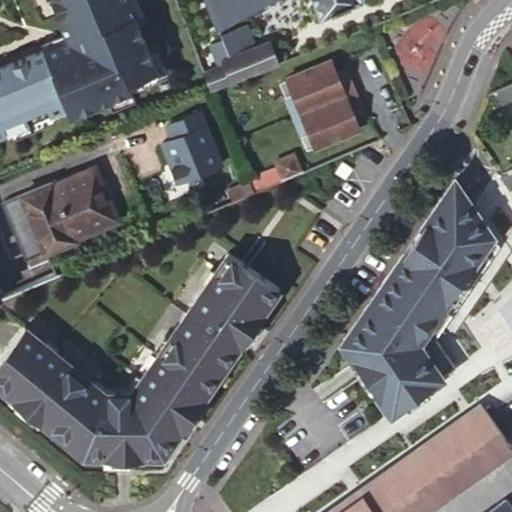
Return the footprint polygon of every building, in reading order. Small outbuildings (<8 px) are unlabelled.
[(56,0),(71,33),(0,64),(0,130),(69,100),(72,107),(74,111),(112,95),(135,85),(131,76),(160,63),(135,7),(132,0),(56,0)] [(355,0),(317,0),(323,14),(355,0)] [(205,72),(212,89),(256,71),(276,62),(267,41),(254,46),(245,25),(220,36),(221,40),(209,45),(218,67),(205,72)] [(291,115),(354,90),(347,75),(339,78),(332,63),(331,58),(285,76),(291,91),(284,94),(283,94),(291,115)] [(160,63),(131,76),(135,85),(164,72),(160,63)] [(291,91),(285,76),(278,79),(284,94),(291,91)] [(511,93),(508,83),(491,90),(496,102),(511,94),(511,93)] [(135,85),(112,95),(116,104),(139,94),(135,85)] [(351,108),(359,105),(354,90),(291,115),(298,135),(299,134),(307,132),(313,146),(343,135),(358,128),(351,108)] [(69,100),(0,130),(0,139),(13,134),(14,138),(58,118),(56,115),(72,107),(69,100)] [(163,143),(179,180),(221,162),(199,112),(167,125),(173,139),(163,143)] [(307,132),(299,134),(305,149),(313,146),(307,132)] [(276,161),(278,167),(283,178),(289,175),(300,171),(292,154),(276,161)] [(335,170),(345,177),(352,166),(342,160),(335,170)] [(103,200),(110,198),(96,165),(89,168),(103,200)] [(228,189),(233,199),(257,189),(269,185),(283,178),(278,167),(228,189)] [(118,218),(110,198),(103,200),(89,168),(53,184),(52,181),(20,194),(29,216),(35,214),(50,250),(76,239),(75,236),(118,218)] [(453,180),(340,341),(353,359),(390,411),(421,388),(445,371),(456,364),(436,337),(498,246),(464,195),(453,180)] [(44,252),(50,250),(35,214),(29,216),(44,252)] [(106,391),(25,325),(0,354),(0,385),(83,455),(162,456),(280,288),(229,253),(132,392),(106,391)] [(377,485),(338,511),(414,511),(509,446),(507,444),(509,442),(505,437),(503,438),(483,410),(377,485)] [(511,511),(503,501),(488,511),(511,511)]
